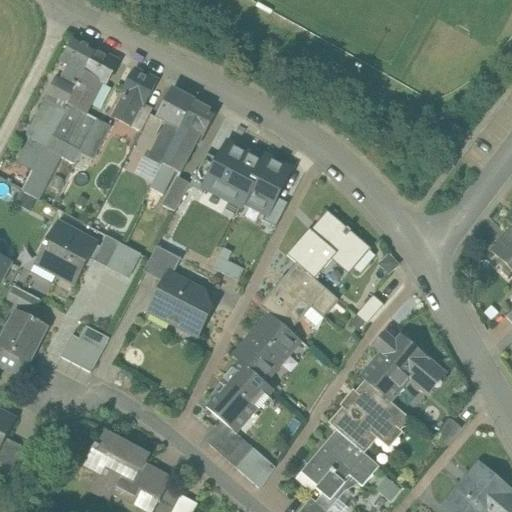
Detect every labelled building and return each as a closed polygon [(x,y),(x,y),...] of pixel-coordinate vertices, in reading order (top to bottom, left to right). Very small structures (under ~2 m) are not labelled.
[(76,40),(64,64),(69,67),(63,79),(62,80),(77,88),(97,51),(76,40)] [(120,63),(97,51),(77,88),(67,107),(83,115),(84,114),(100,82),(107,86),(120,63)] [(135,70),(122,94),(125,95),(113,118),(131,127),(143,105),(145,106),(157,82),(135,70)] [(62,80),(63,79),(60,78),(29,137),(47,147),(51,138),(67,107),(77,88),(62,80)] [(195,102),(173,90),(158,119),(169,125),(151,159),(162,165),(195,102)] [(195,102),(162,165),(175,172),(181,175),(201,136),(204,137),(217,114),(195,102)] [(143,105),(131,127),(141,132),(153,110),(145,106),(143,105)] [(83,115),(67,107),(51,138),(81,153),(98,121),(84,114),(83,115)] [(81,153),(94,160),(111,127),(98,121),(81,153)] [(33,172),(45,150),(47,147),(29,137),(15,163),(33,172)] [(51,138),(47,147),(45,150),(62,159),(75,165),(81,153),(51,138)] [(280,171),(254,157),(255,156),(242,149),(224,184),(236,190),(240,183),(267,197),(263,204),(265,205),(283,170),(281,169),(280,171)] [(23,192),(35,199),(42,197),(62,159),(45,150),(33,172),(23,192)] [(219,159),(208,154),(197,175),(208,180),(210,176),(220,181),(228,167),(218,162),(219,159)] [(162,165),(154,180),(155,181),(151,189),(163,195),(175,172),(162,165)] [(178,178),(163,206),(175,212),(189,184),(178,178)] [(311,229),(287,257),(296,264),(315,281),(337,255),(350,265),(366,247),(370,250),(371,249),(328,212),(312,230),(311,229)] [(98,246),(57,224),(36,263),(77,285),(98,246)] [(511,232),(492,253),(511,272),(511,232)] [(107,237),(94,261),(108,269),(121,244),(107,237)] [(182,260),(157,247),(144,273),(165,284),(169,276),(173,278),(182,260)] [(224,256),(217,271),(239,281),(246,266),(224,256)] [(0,279),(9,262),(0,257),(0,279)] [(296,264),(260,307),(290,332),(311,308),(323,318),(338,301),(315,281),(296,264)] [(173,278),(169,276),(165,284),(150,312),(198,337),(210,314),(200,309),(199,303),(204,294),(173,278)] [(42,302),(15,288),(8,302),(35,316),(42,302)] [(374,296),(356,316),(367,326),(385,305),(374,296)] [(15,311),(0,340),(0,368),(13,376),(25,375),(30,366),(49,329),(15,311)] [(271,316),(234,358),(239,362),(264,384),(301,342),(290,332),(271,316)] [(79,337),(73,333),(61,356),(93,372),(111,337),(86,325),(79,337)] [(402,339),(388,355),(385,352),(362,379),(369,385),(390,403),(411,377),(426,390),(442,372),(402,339)] [(239,362),(220,384),(224,388),(206,409),(225,425),(235,434),(237,435),(274,393),(264,384),(239,362)] [(390,403),(369,385),(355,401),(353,399),(331,426),(337,431),(361,452),(383,426),(395,436),(409,420),(390,403)] [(14,421),(0,413),(0,447),(5,439),(14,421)] [(452,420),(434,441),(445,450),(463,428),(452,420)] [(225,425),(208,444),(219,454),(235,434),(225,425)] [(337,431),(301,473),(318,487),(316,489),(331,502),(347,484),(345,482),(350,476),(363,487),(380,468),(361,452),(337,431)] [(235,434),(219,454),(228,461),(245,442),(237,435),(235,434)] [(150,458),(107,436),(100,448),(97,447),(86,468),(112,481),(107,491),(134,505),(150,475),(143,471),(150,458)] [(31,453),(5,439),(0,447),(0,466),(18,477),(31,453)] [(245,442),(228,461),(237,469),(254,450),(245,442)] [(497,479),(482,466),(446,509),(449,511),(511,511),(511,494),(496,481),(497,479)] [(167,484),(150,475),(134,505),(147,511),(155,511),(168,489),(176,472),(174,471),(167,484)] [(392,500),(401,489),(387,478),(378,489),(392,500)] [(168,489),(155,511),(173,511),(182,496),(168,489)] [(311,499),(300,511),(316,511),(321,507),(311,499)]
